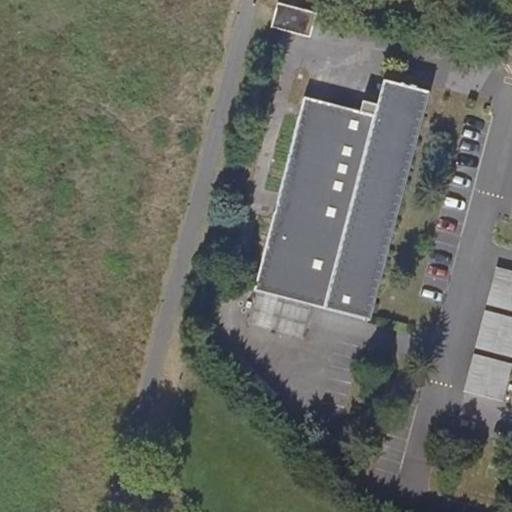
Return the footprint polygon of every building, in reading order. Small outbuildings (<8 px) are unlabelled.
[(314,12),(275,2),(269,27),(308,37),(314,12)] [(358,110),(303,97),(254,290),(258,291),(313,305),(370,319),(427,91),(381,79),(375,104),(361,101),(358,110)] [(486,305),(511,311),(511,272),(496,268),(486,305)] [(313,305),(258,291),(250,323),(305,336),(313,305)] [(511,357),(511,319),(485,312),(475,348),(511,357)] [(511,365),(474,355),(464,392),(503,402),(511,366),(511,365)]
